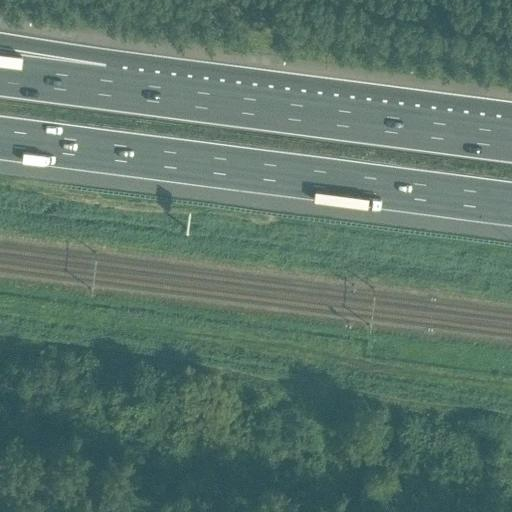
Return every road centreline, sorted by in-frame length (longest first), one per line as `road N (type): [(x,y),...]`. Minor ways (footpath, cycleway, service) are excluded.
road 1 (track): [(511,439),(0,365)]
road 2 (motorway): [(0,138),(511,205)]
road 3 (motorway): [(511,141),(102,87)]
